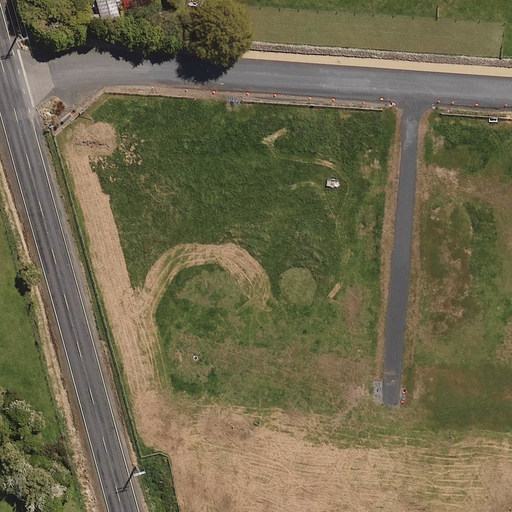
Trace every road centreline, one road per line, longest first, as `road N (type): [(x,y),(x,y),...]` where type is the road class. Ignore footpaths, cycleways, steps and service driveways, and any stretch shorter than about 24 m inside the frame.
road 1 (residential): [(511,88),(125,62),(39,64),(5,80)]
road 2 (tertiary): [(125,511),(5,80)]
